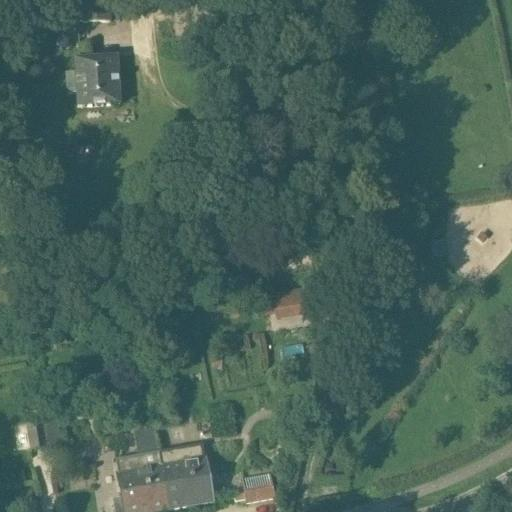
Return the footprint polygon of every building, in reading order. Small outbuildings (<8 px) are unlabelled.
[(110,0),(83,0),(84,24),(111,24),(110,0)] [(116,59),(74,61),(75,77),(66,77),(67,98),(76,98),(76,109),(118,107),(116,59)] [(308,290),(272,295),(275,318),(311,313),(308,290)] [(36,352),(61,347),(55,316),(30,321),(36,352)] [(230,404),(209,408),(213,438),(235,434),(230,404)] [(43,420),(49,449),(61,448),(56,418),(43,420)] [(29,452),(49,449),(43,420),(25,424),(29,452)] [(168,511),(169,511),(159,455),(154,429),(134,433),(138,458),(116,462),(122,500),(113,502),(114,511),(168,511)] [(159,455),(169,511),(212,505),(212,504),(233,501),(234,504),(246,503),(247,507),(273,502),(268,476),(241,481),(244,495),(235,496),(234,494),(211,497),(205,461),(204,461),(202,447),(159,455)]
